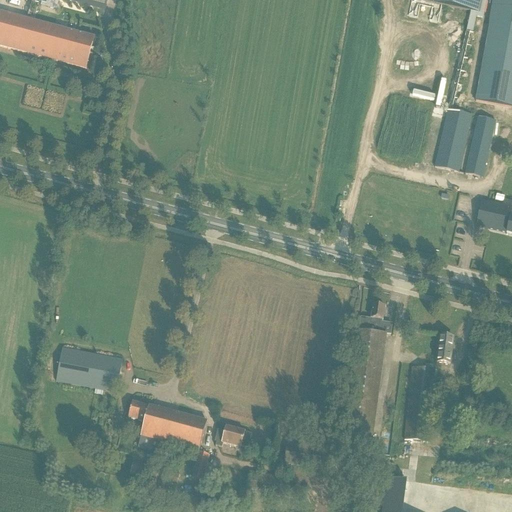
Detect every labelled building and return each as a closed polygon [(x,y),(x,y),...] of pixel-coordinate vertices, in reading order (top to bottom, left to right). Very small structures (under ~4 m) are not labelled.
[(67,0),(105,10),(107,0),(67,0)] [(412,0),(471,12),(466,32),(475,34),(479,14),(481,0),(412,0)] [(511,0),(494,0),(476,102),(511,108),(511,0)] [(0,14),(0,48),(61,65),(70,33),(0,14)] [(70,33),(61,65),(85,71),(94,39),(70,33)] [(444,109),(446,97),(436,95),(434,108),(444,109)] [(422,164),(435,104),(409,98),(396,158),(422,164)] [(448,111),(435,168),(458,173),(471,116),(448,111)] [(478,118),(465,175),(482,179),(489,148),(495,122),(478,118)] [(482,200),(478,217),(476,227),(511,235),(511,202),(503,201),(502,207),(484,203),(485,201),(482,200)] [(358,333),(343,449),(371,453),(386,335),(390,336),(390,335),(391,325),(382,323),(384,308),(372,306),(370,320),(360,318),(359,323),(358,333)] [(440,337),(439,347),(436,363),(449,365),(453,339),(440,337)] [(95,390),(94,394),(102,396),(103,391),(116,394),(122,361),(62,350),(56,382),(95,390)] [(404,431),(403,442),(410,443),(429,445),(437,370),(411,368),(404,431)] [(132,404),(130,413),(128,419),(144,423),(140,438),(141,438),(138,448),(161,454),(163,444),(170,446),(178,415),(149,407),(148,408),(132,404)] [(178,415),(170,446),(193,452),(190,461),(196,463),(191,479),(202,482),(209,456),(198,453),(207,423),(178,415)] [(216,443),(215,447),(222,449),(223,445),(240,449),(240,447),(247,449),(251,435),(226,428),(224,435),(218,433),(216,443)] [(287,444),(284,465),(339,473),(342,452),(287,444)] [(130,474),(155,481),(158,470),(133,463),(130,474)] [(250,473),(248,493),(295,499),(298,479),(250,473)] [(382,511),(401,511),(405,491),(404,491),(406,482),(386,479),(382,511)]
